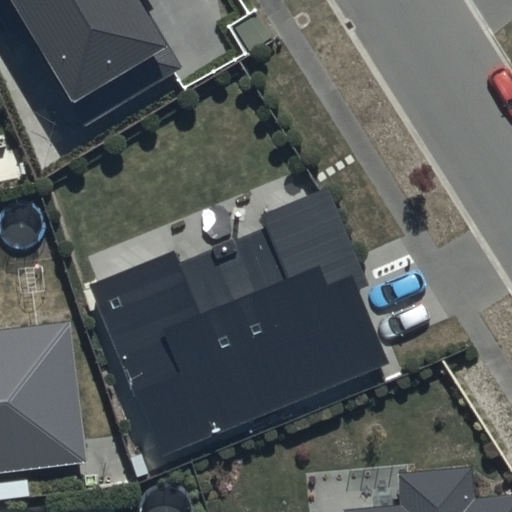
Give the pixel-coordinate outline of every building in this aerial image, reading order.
[(30,32),(90,133),(183,78),(147,16),(168,4),(165,0),(0,0),(0,18),(14,41),(30,32)] [(274,39),(259,15),(236,29),(250,53),(274,39)] [(176,256),(96,289),(165,457),(386,366),(355,292),(369,286),(330,190),(262,218),(267,230),(180,266),(176,256)] [(0,485),(93,473),(75,331),(0,340),(0,485)] [(478,477),(402,483),(404,511),(511,511),(511,505),(480,509),(478,477)]
